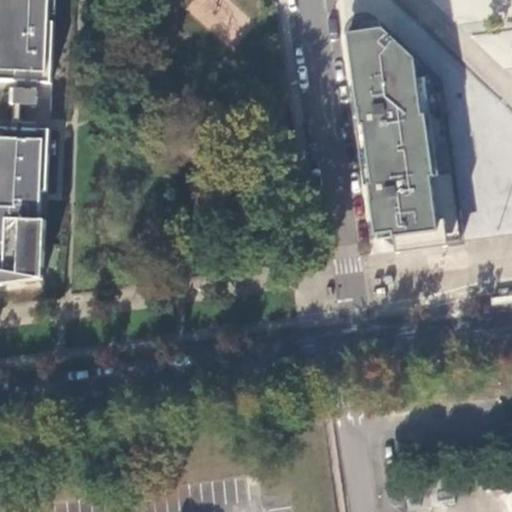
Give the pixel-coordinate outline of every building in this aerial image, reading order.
[(0,0),(0,83),(50,87),(52,26),(48,26),(48,0),(0,0)] [(380,255),(462,243),(456,201),(449,150),(441,96),(439,84),(398,45),(374,22),(370,19),(365,18),(360,18),(355,20),(352,23),(350,27),(348,30),(348,36),(380,255)] [(0,285),(2,286),(3,274),(32,278),(41,280),(42,270),(44,221),(40,221),(41,193),(45,194),(48,132),(0,129),(0,285)] [(3,274),(2,286),(41,280),(32,278),(3,274)] [(511,302),(511,293),(493,297),(494,305),(511,302)]
